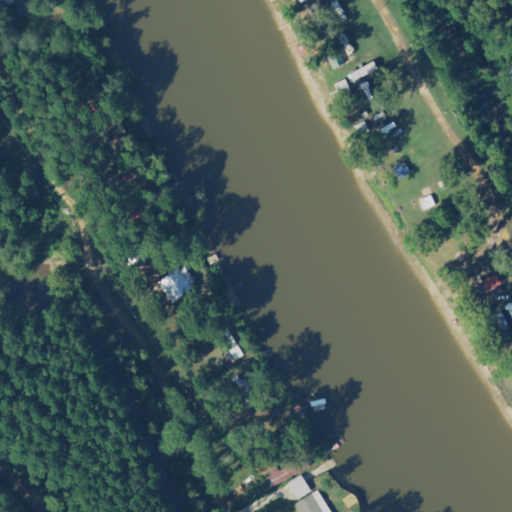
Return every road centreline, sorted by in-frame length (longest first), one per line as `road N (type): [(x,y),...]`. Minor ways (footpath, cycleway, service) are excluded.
road 1 (residential): [(0,59),(82,219),(97,282),(232,511)]
road 2 (residential): [(409,68),(511,261)]
